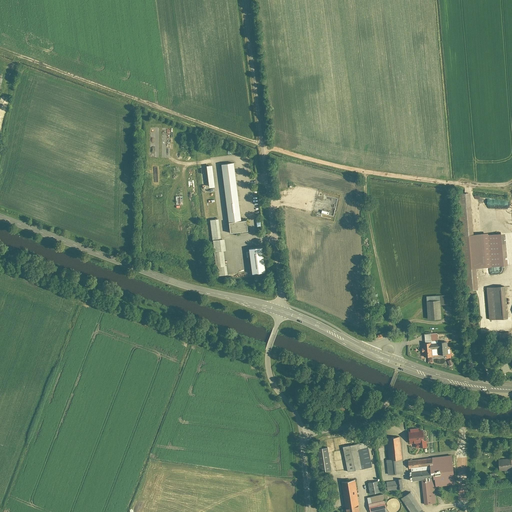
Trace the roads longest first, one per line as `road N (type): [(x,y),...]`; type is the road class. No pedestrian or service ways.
road 1 (unclassified): [(244,0),(281,312)]
road 2 (tertiary): [(281,312),(0,217)]
road 3 (track): [(262,145),(0,49)]
road 4 (track): [(262,145),(511,196)]
road 5 (unclassified): [(301,434),(365,424),(387,399),(467,428),(511,430)]
road 6 (track): [(364,171),(390,341)]
road 7 (unclassified): [(301,434),(268,374),(281,312)]
road 8 (tertiary): [(281,312),(398,365)]
